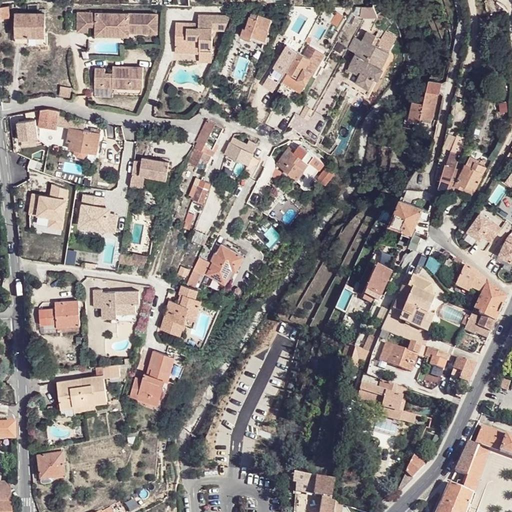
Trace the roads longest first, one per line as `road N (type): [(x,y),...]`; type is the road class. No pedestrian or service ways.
road 1 (secondary): [(511,312),(444,458),(400,507)]
road 2 (residential): [(0,106),(48,99),(116,117),(192,122),(210,111)]
road 3 (residential): [(14,266),(163,281),(148,345)]
road 4 (residential): [(19,316),(24,511)]
road 5 (residential): [(439,242),(436,197),(426,183),(456,60)]
road 6 (residential): [(439,242),(511,135)]
road 7 (residential): [(0,146),(14,266)]
